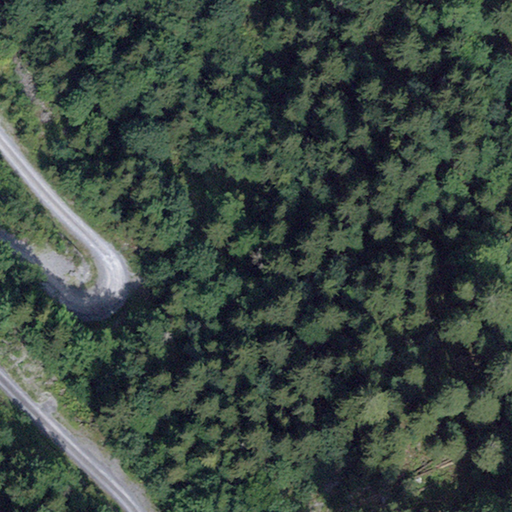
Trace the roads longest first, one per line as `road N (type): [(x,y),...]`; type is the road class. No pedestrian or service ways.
road 1 (track): [(0,138),(105,259),(117,291),(102,306),(75,301),(0,241)]
road 2 (track): [(0,373),(138,511)]
